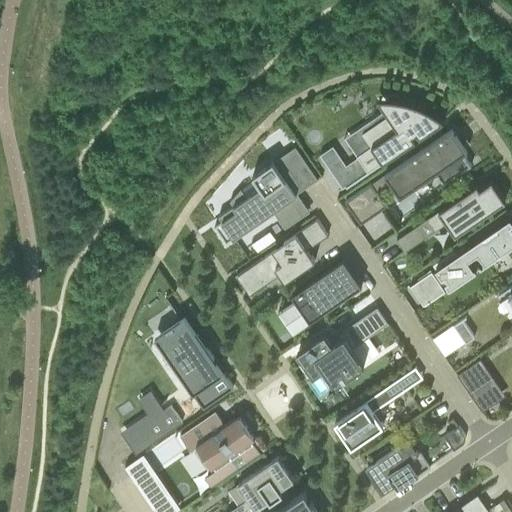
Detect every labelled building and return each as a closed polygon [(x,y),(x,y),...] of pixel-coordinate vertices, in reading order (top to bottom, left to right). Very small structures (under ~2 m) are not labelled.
[(384,99),(376,99),(387,116),(362,133),(371,146),(356,156),(366,172),(359,177),(360,179),(415,141),(412,136),(416,133),(419,138),(443,121),(436,116),(429,112),(422,108),(416,106),(412,104),(406,102),(401,101),(395,100),(390,100),(384,99)] [(376,192),(390,182),(400,197),(446,165),(454,177),(471,166),(463,154),(467,151),(462,144),(464,143),(463,142),(462,143),(451,128),(344,202),(360,224),(386,206),(376,192)] [(303,216),(291,199),(298,194),(297,194),(318,179),(295,147),(252,176),(260,188),(246,197),(240,189),(232,200),(235,205),(218,216),(221,221),(214,226),(225,244),(273,211),(284,229),(303,216)] [(446,223),(455,236),(468,226),(505,201),(491,181),(475,192),(472,188),(428,218),(436,230),(446,223)] [(449,289),(489,262),(481,250),(496,240),(504,251),(511,245),(511,221),(510,218),(456,254),(453,250),(432,265),(449,289)] [(248,296),(265,284),(264,281),(276,272),(278,275),(279,274),(284,281),(314,261),(307,250),(327,235),(316,219),(283,242),(285,244),(276,250),(275,249),(235,277),(248,296)] [(417,225),(396,240),(404,252),(425,237),(417,225)] [(293,332),(362,285),(343,259),(304,285),(305,286),(306,286),(309,290),(278,311),(293,332)] [(376,307),(329,339),(324,332),(297,351),(312,374),(308,377),(320,395),(330,388),(331,390),(336,387),(334,385),(364,365),(352,348),(388,324),(376,307)] [(166,329),(154,337),(186,383),(203,408),(233,388),(199,338),(184,316),(180,319),(179,320),(173,324),(166,329)] [(466,318),(465,317),(453,325),(465,343),(474,337),(462,321),(466,318)] [(389,401),(406,389),(399,378),(381,390),(389,401)] [(470,395),(482,412),(498,400),(487,384),(470,395)] [(382,405),(375,395),(334,422),(351,447),(383,426),(373,411),(382,405)] [(170,406),(144,424),(155,441),(182,423),(170,406)] [(197,446),(193,448),(207,468),(210,466),(211,468),(220,480),(260,453),(251,440),(254,438),(253,437),(252,437),(239,417),(238,415),(222,426),(221,425),(210,432),(212,434),(196,445),(197,446)] [(458,426),(444,436),(453,450),(461,445),(462,444),(463,443),(464,442),(464,440),(465,438),(464,437),(464,436),(464,435),(458,426)] [(398,488),(430,466),(420,451),(417,453),(408,440),(365,469),(382,493),(395,484),(398,488)] [(139,457),(124,467),(131,477),(137,486),(152,476),(140,457),(144,455),(143,454),(139,457)] [(256,511),(282,495),(278,490),(293,480),(277,457),(237,484),(247,499),(228,511),(256,511)] [(152,476),(137,486),(152,507),(170,495),(155,474),(152,476)] [(317,511),(304,492),(273,511),(317,511)] [(486,511),(487,511),(476,497),(478,496),(477,494),(451,511),(486,511)] [(170,495),(152,507),(155,511),(175,511),(180,509),(170,495)]
